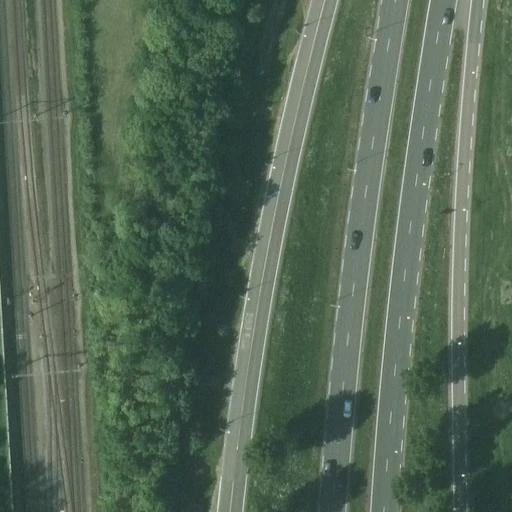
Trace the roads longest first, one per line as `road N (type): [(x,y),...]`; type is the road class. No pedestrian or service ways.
road 1 (primary): [(326,0),(254,345),(235,511)]
road 2 (primary): [(384,511),(403,293),(447,0)]
road 3 (primary): [(392,0),(345,309),(331,511)]
road 4 (track): [(96,511),(64,0)]
road 5 (primary): [(461,511),(459,261),(479,0)]
